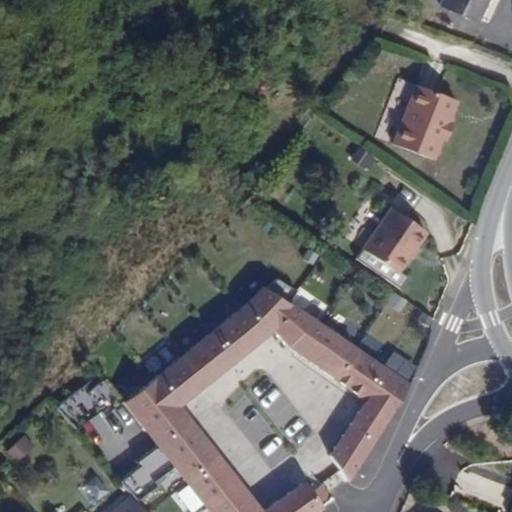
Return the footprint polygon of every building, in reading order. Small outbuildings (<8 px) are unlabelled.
[(439,0),(438,4),(476,22),(486,0),(439,0)] [(417,85),(395,143),(435,159),(443,138),(448,140),(454,123),(450,122),(457,100),(417,85)] [(387,210),(358,250),(392,275),(421,235),(387,210)] [(404,387),(405,382),(302,313),(310,303),(283,285),(278,293),(267,285),(124,404),(207,511),(309,511),(329,499),(320,485),(309,492),(303,482),(259,511),(176,405),(270,328),(286,345),(363,403),(329,456),(346,477),(404,387)] [(79,424),(100,408),(85,387),(63,403),(79,424)] [(26,436),(8,453),(20,465),(38,448),(26,436)] [(98,477),(86,486),(98,503),(111,494),(98,477)]
